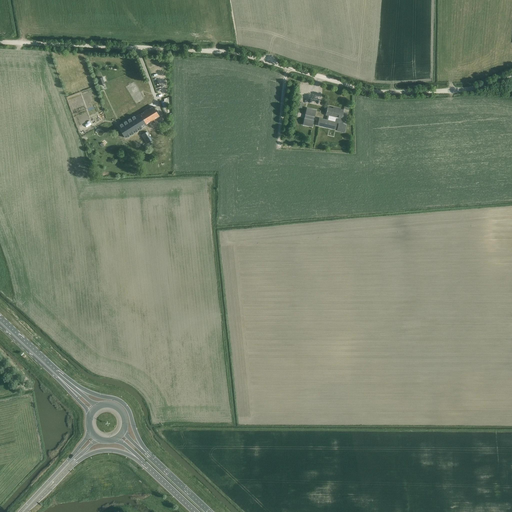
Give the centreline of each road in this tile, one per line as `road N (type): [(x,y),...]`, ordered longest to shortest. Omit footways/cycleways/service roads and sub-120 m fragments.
road 1 (unclassified): [(511,74),(465,89),(355,86),(212,49),(0,41)]
road 2 (trunk): [(149,457),(124,403),(52,368)]
